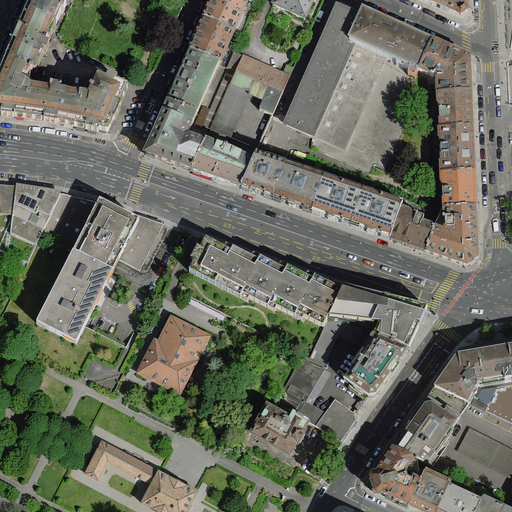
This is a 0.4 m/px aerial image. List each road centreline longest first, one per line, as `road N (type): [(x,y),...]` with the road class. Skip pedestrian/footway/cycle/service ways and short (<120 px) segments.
road 1 (secondary): [(477,295),(117,173)]
road 2 (residential): [(477,295),(497,257),(488,45)]
road 3 (tertiary): [(336,491),(477,295)]
road 4 (residential): [(117,173),(196,0)]
